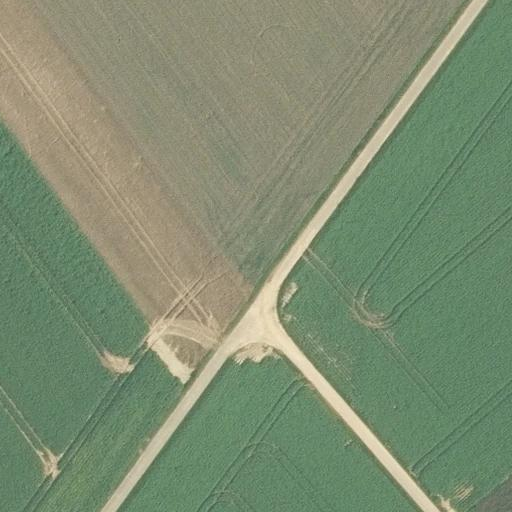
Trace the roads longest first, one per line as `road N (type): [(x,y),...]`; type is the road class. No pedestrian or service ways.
road 1 (unclassified): [(251,315),(477,0)]
road 2 (unclassified): [(430,511),(251,315)]
road 3 (unclassified): [(106,511),(251,315)]
